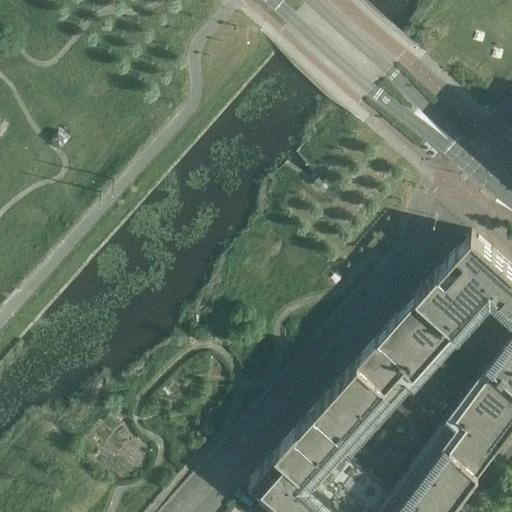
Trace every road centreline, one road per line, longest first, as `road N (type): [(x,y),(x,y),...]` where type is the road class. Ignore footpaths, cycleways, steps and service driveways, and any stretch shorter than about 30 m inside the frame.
road 1 (tertiary): [(273,0),(396,109),(430,127)]
road 2 (tertiary): [(430,127),(415,94),(316,0)]
